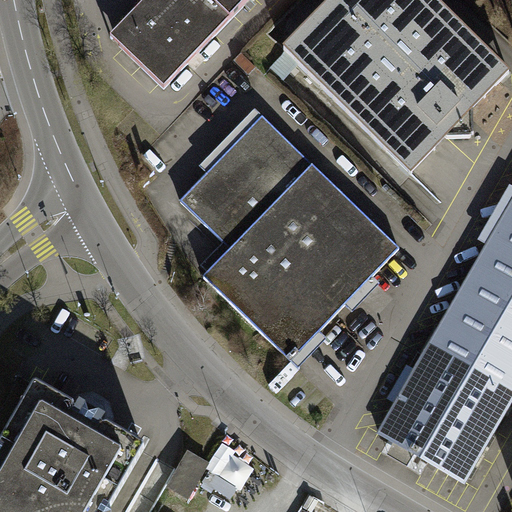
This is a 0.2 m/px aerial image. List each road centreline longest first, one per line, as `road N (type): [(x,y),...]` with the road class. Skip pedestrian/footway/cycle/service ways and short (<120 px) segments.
road 1 (residential): [(394,511),(258,421),(202,368),(125,273),(83,201)]
road 2 (tertiary): [(83,201),(30,80),(14,0)]
